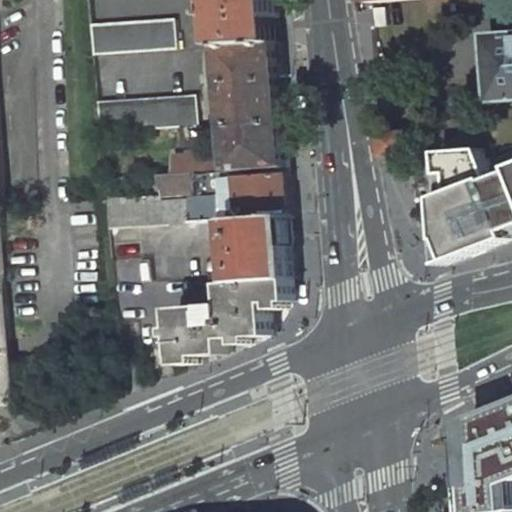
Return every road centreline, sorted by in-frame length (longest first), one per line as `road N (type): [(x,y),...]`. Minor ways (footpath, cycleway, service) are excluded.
road 1 (tertiary): [(371,331),(0,481)]
road 2 (residential): [(43,0),(59,314),(47,340),(19,351)]
road 3 (secondary): [(371,331),(329,0)]
road 4 (tertiary): [(136,511),(377,417)]
road 5 (tertiary): [(511,285),(371,331)]
road 6 (tertiary): [(377,417),(511,356)]
